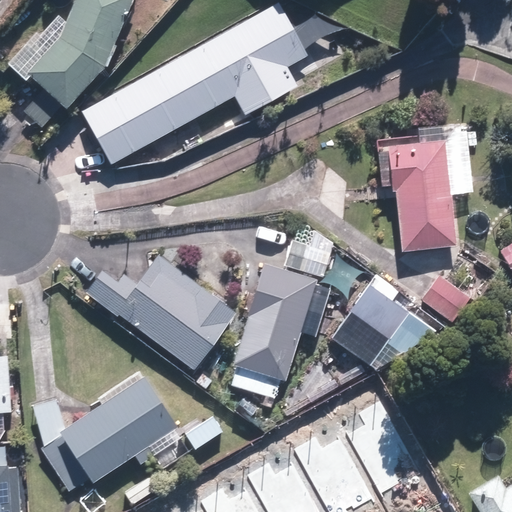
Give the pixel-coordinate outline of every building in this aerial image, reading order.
[(68,0),(51,43),(19,76),(36,93),(18,111),(40,131),(99,70),(128,0),(68,0)] [(276,1),(76,113),(106,167),(230,99),(241,120),(295,89),(284,69),(307,56),(276,1)] [(411,138),(372,141),(378,195),(387,194),(393,255),(452,249),(447,197),(466,195),(459,123),(410,128),(411,138)] [(511,238),(491,252),(508,281),(511,278),(511,238)] [(328,252),(287,241),(280,266),(321,278),(328,252)] [(97,272),(82,292),(187,374),(233,316),(155,255),(131,285),(118,275),(112,283),(97,272)] [(231,371),(226,388),(276,403),(296,334),(312,339),(327,284),(256,263),(226,369),(231,371)] [(434,277),(416,301),(449,325),(466,301),(434,277)] [(363,285),(342,314),(382,343),(403,314),(363,285)] [(138,378),(60,429),(53,400),(28,406),(37,444),(33,447),(64,494),(84,481),(87,485),(128,458),(134,467),(178,438),(138,378)] [(365,424),(347,434),(380,494),(399,484),(397,480),(406,475),(409,481),(421,474),(380,401),(359,413),(365,424)] [(316,436),(294,448),(328,511),(346,511),(345,509),(351,506),(353,509),(373,498),(340,438),(322,448),(316,436)] [(269,463),(248,475),(267,511),(318,511),(293,465),(275,475),(269,463)] [(148,476),(120,497),(129,510),(157,488),(148,476)] [(491,483),(459,501),(465,511),(511,511),(511,486),(498,495),(491,483)] [(223,488),(200,501),(206,511),(257,511),(246,490),(229,500),(223,488)]
